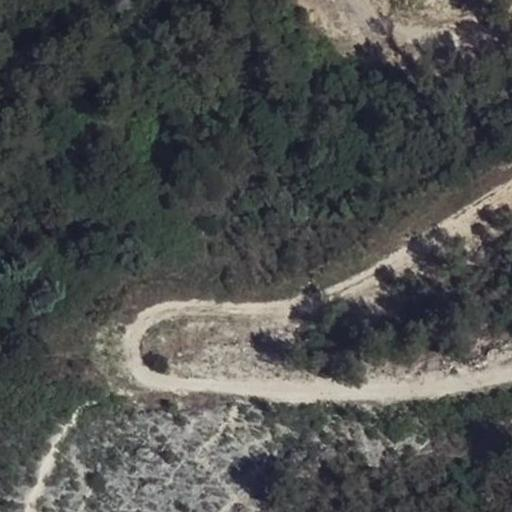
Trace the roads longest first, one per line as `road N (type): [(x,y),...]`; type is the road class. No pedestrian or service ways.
road 1 (track): [(511,372),(356,395),(218,387),(157,383),(137,348),(168,316),(307,304),(511,192)]
road 2 (track): [(511,36),(452,43),(384,29),(352,0)]
